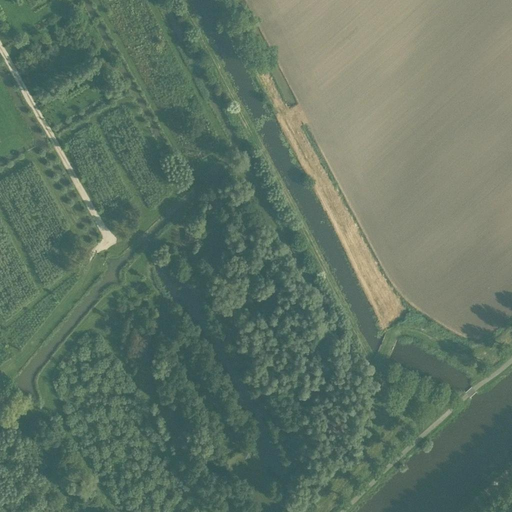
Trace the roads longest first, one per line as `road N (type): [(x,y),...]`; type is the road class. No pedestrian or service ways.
road 1 (track): [(0,46),(106,233),(81,280),(0,382)]
road 2 (track): [(377,365),(390,337),(406,330),(449,350),(485,380)]
